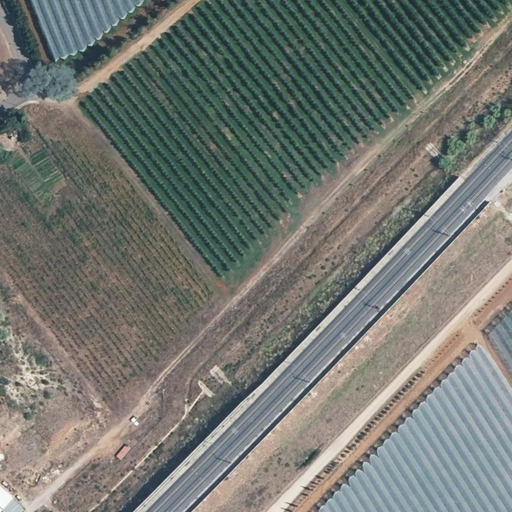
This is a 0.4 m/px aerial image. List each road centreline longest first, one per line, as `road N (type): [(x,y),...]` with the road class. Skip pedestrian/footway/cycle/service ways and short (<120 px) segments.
road 1 (track): [(272,511),(511,262)]
road 2 (track): [(188,0),(93,75),(58,93),(25,93)]
